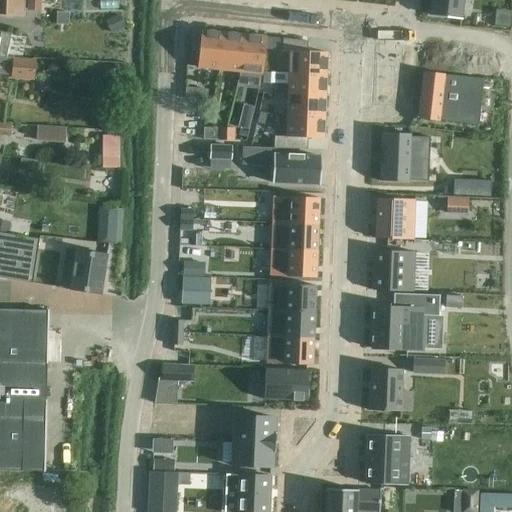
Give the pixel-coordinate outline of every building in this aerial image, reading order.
[(0,0),(0,16),(22,18),(22,0),(0,0)] [(26,0),(26,11),(38,11),(38,0),(26,0)] [(460,19),(462,0),(430,0),(429,16),(460,19)] [(57,13),(56,25),(67,25),(67,14),(57,13)] [(116,17),(104,23),(110,35),(121,30),(122,30),(116,17)] [(11,34),(26,38),(29,24),(14,21),(11,34)] [(222,33),(200,30),(196,68),(218,70),(222,33)] [(0,32),(0,56),(5,58),(9,34),(0,32)] [(239,73),(243,35),(222,33),(218,70),(239,73)] [(243,35),(239,73),(261,75),(265,37),(243,35)] [(287,74),(325,75),(326,53),(306,52),(306,42),(282,39),(281,53),(288,53),(287,74)] [(5,58),(0,56),(0,73),(11,76),(12,60),(12,59),(5,58)] [(31,79),(33,62),(12,60),(11,76),(11,77),(31,79)] [(262,72),(261,84),(269,85),(270,73),(262,72)] [(477,126),(482,80),(422,73),(417,119),(477,126)] [(325,75),(287,74),(286,95),(324,96),(325,75)] [(195,89),(184,89),(184,100),(195,100),(195,89)] [(286,116),(323,117),(324,96),(286,95),(286,116)] [(259,112),(256,124),(264,126),(266,114),(259,112)] [(248,129),(251,118),(240,116),(237,127),(248,129)] [(323,117),(286,116),(284,149),(304,150),(305,138),(323,139),(323,117)] [(0,134),(10,136),(11,125),(0,124),(0,134)] [(36,126),(35,142),(65,144),(65,128),(36,126)] [(226,129),(218,128),(217,140),(225,141),(226,129)] [(234,129),(226,129),(225,141),(233,141),(234,129)] [(239,130),(237,138),(246,140),(247,132),(239,130)] [(409,135),(381,134),(379,182),(407,183),(407,181),(427,182),(429,138),(409,137),(409,135)] [(118,136),(101,136),(101,169),(118,169),(118,136)] [(182,146),(182,158),(204,159),(204,147),(182,146)] [(242,148),(241,165),(271,167),(271,184),(319,186),(320,158),(274,156),(274,150),(242,148)] [(20,160),(18,169),(34,171),(35,162),(20,160)] [(453,180),(452,196),(489,197),(490,181),(453,180)] [(272,197),(271,224),(317,225),(318,199),(272,197)] [(447,198),(446,214),(465,215),(466,199),(447,198)] [(414,201),(376,199),(375,239),(412,240),(414,201)] [(179,210),(179,220),(187,220),(192,221),(192,211),(180,210),(179,210)] [(179,220),(179,230),(191,231),(192,221),(187,220),(179,220)] [(0,221),(0,232),(7,233),(8,222),(0,221)] [(271,224),(269,250),(316,252),(317,225),(271,224)] [(38,240),(0,233),(0,279),(31,284),(38,240)] [(269,250),(268,276),(315,278),(316,252),(269,250)] [(74,251),(68,290),(100,295),(106,255),(74,251)] [(374,251),(372,291),(412,293),(413,253),(374,251)] [(183,263),(183,276),(202,276),(202,264),(183,263)] [(199,292),(200,279),(181,278),(181,291),(199,292)] [(268,284),(267,311),(313,313),(315,286),(268,284)] [(372,307),(370,349),(422,351),(424,314),(434,314),(434,296),(392,294),(392,308),(372,307)] [(445,296),(444,308),(461,309),(462,296),(445,296)] [(0,470),(42,472),(44,472),(47,311),(0,309),(0,470)] [(267,311),(266,337),(312,339),(313,313),(267,311)] [(171,333),(181,333),(182,321),(172,321),(172,322),(171,333)] [(181,333),(171,333),(171,345),(180,346),(181,333)] [(266,337),(265,364),(311,366),(312,339),(266,337)] [(413,360),(412,374),(442,375),(443,361),(413,360)] [(161,365),(160,381),(177,381),(191,382),(192,366),(177,365),(161,365)] [(263,396),(262,399),(306,401),(307,371),(264,369),(263,396)] [(369,369),(368,411),(399,412),(401,371),(369,369)] [(233,416),(232,441),(274,443),(275,433),(273,433),(273,418),(233,416)] [(420,428),(420,440),(428,440),(429,432),(429,428),(420,428)] [(428,440),(428,441),(441,442),(441,433),(429,432),(428,440)] [(367,435),(364,485),(406,487),(408,436),(367,435)] [(232,441),(231,466),(271,468),(272,453),(274,453),(274,443),(232,441)] [(153,460),(152,470),(164,470),(165,460),(153,460)] [(149,472),(148,496),(164,497),(165,472),(149,472)] [(225,475),(224,487),(236,488),(235,511),(267,511),(269,477),(225,475)] [(325,489),(323,511),(354,511),(355,511),(356,511),(378,511),(380,492),(325,489)] [(511,496),(491,496),(491,507),(511,507),(511,496)]
